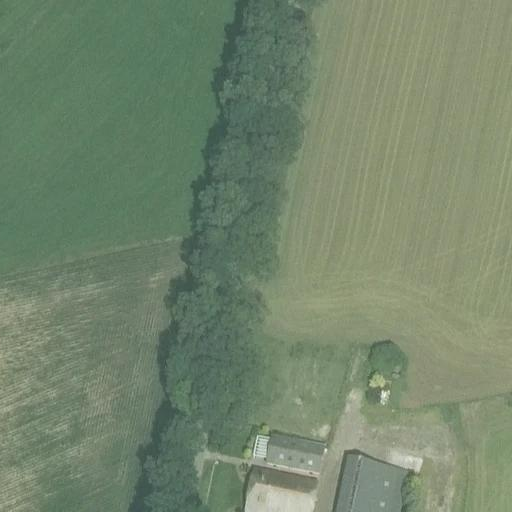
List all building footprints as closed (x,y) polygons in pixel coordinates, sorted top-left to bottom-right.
[(283,383),(329,394),(328,400),(348,405),(354,379),(287,364),(283,383)] [(334,434),(335,418),(274,415),(273,432),(334,434)] [(320,477),(326,448),(272,439),(267,467),(320,477)] [(347,463),(336,511),(398,511),(406,475),(347,463)] [(246,511),(311,511),(317,486),(254,473),(246,511)]
